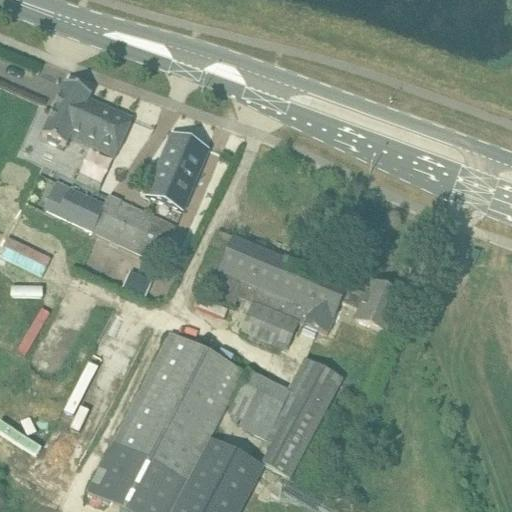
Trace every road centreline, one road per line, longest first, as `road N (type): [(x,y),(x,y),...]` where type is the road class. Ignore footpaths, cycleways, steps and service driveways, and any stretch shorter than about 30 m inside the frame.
road 1 (tertiary): [(113,34),(284,110),(511,196)]
road 2 (tertiary): [(511,156),(199,48),(113,34)]
